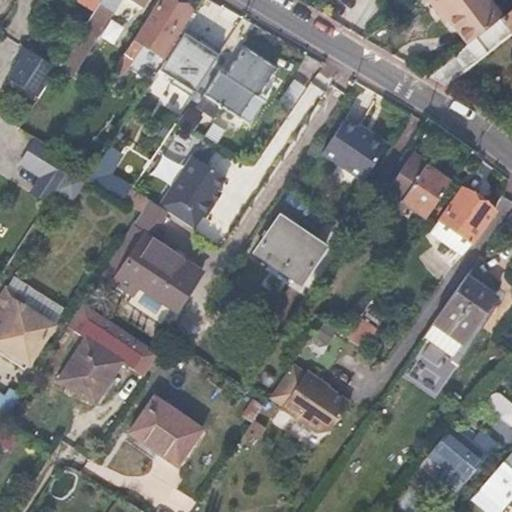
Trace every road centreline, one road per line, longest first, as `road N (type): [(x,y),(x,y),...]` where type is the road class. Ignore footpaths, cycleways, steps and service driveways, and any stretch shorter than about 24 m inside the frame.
road 1 (residential): [(250,0),(431,110),(511,171)]
road 2 (unknown): [(345,58),(249,219),(212,240),(175,224)]
road 3 (unknown): [(23,511),(102,413)]
